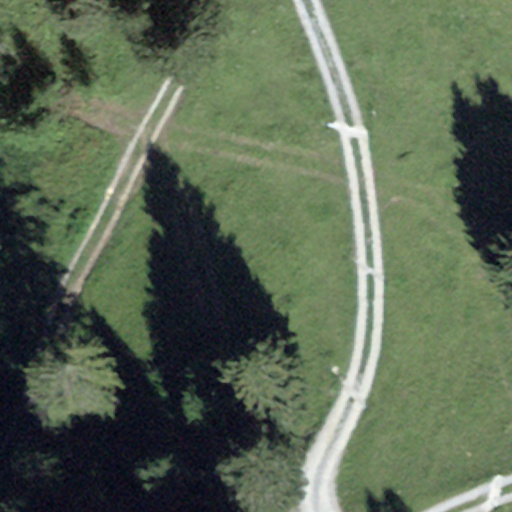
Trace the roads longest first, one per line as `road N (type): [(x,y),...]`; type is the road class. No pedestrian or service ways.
road 1 (track): [(308,0),(348,108),(369,225),(372,311),(355,397),(322,462),(323,511)]
road 2 (track): [(0,475),(96,238),(171,93),(206,0)]
